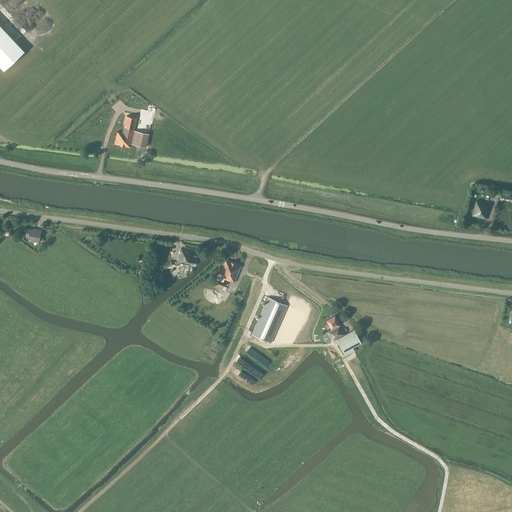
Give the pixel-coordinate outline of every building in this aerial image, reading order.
[(0,24),(0,64),(4,69),(24,50),(0,24)] [(130,144),(145,147),(148,134),(134,131),(136,118),(126,116),(122,133),(122,132),(121,133),(117,132),(115,144),(129,147),(130,144)] [(500,200),(511,202),(511,201),(511,194),(502,193),(500,200)] [(476,201),(472,215),(486,219),(490,204),(480,201),(480,202),(476,201)] [(26,228),(24,236),(35,238),(35,242),(38,243),(41,230),(33,228),(32,230),(26,228)] [(193,251),(180,249),(178,263),(195,266),(196,258),(192,257),(193,251)] [(240,265),(225,260),(218,277),(219,277),(217,280),(223,282),(224,279),(230,281),(234,282),(240,265)] [(222,290),(224,286),(225,283),(223,282),(217,280),(215,285),(214,287),(222,290)] [(287,305),(268,297),(251,334),(270,343),(287,305)] [(326,332),(322,334),(327,343),(336,338),(345,334),(340,325),(339,325),(338,322),(334,315),(326,320),(330,327),(331,326),(333,329),(326,332)] [(345,334),(336,338),(345,356),(354,351),(352,347),(361,343),(354,330),(345,334)] [(259,378),(264,372),(239,355),(234,361),(259,378)]
